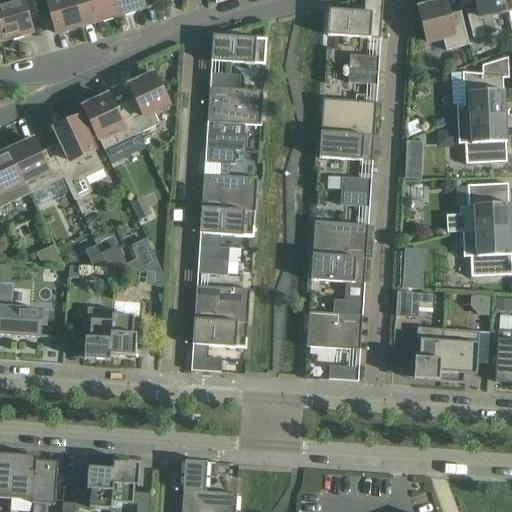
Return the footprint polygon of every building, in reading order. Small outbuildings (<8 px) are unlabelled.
[(40,17),(34,0),(20,0),(21,0),(0,6),(0,28),(2,43),(13,40),(13,41),(24,38),(24,37),(32,34),(28,20),(40,17)] [(77,29),(82,28),(74,0),(34,0),(40,17),(51,14),(57,35),(66,33),(66,34),(77,31),(77,29)] [(113,0),(74,0),(82,28),(102,22),(103,23),(114,20),(113,19),(119,17),(113,0)] [(113,0),(119,17),(124,16),(125,17),(136,14),(135,12),(144,10),(140,0),(113,0)] [(381,41),(383,0),(364,0),(364,13),(329,11),(327,37),(381,41)] [(467,12),(466,12),(473,39),(486,36),(487,37),(496,34),(492,17),(506,13),(502,0),(475,0),(478,10),(467,13),(467,12)] [(511,0),(502,0),(506,13),(511,11),(511,0)] [(449,17),(445,3),(436,5),(436,4),(425,6),(425,8),(419,9),(428,44),(442,41),(445,52),(469,46),(461,13),(459,13),(460,14),(449,17)] [(231,38),(232,32),(213,37),(211,63),(265,67),(267,41),(231,38)] [(349,71),(375,72),(376,58),(350,57),(349,71)] [(464,107),(456,107),(457,120),(505,118),(505,106),(504,98),(503,81),(506,80),(509,80),(508,60),(482,68),(482,75),(462,74),(462,75),(463,75),(463,94),(464,107)] [(374,86),(375,72),(349,71),(348,85),(374,86)] [(137,132),(157,122),(152,111),(167,104),(154,75),(148,78),(147,77),(137,82),(137,83),(130,87),(136,100),(125,105),(137,132)] [(214,75),(214,89),(239,91),(240,77),(214,75)] [(263,92),(239,91),(214,89),(210,89),(207,124),(261,127),(263,92)] [(103,148),(137,132),(125,105),(114,110),(108,97),(100,101),(99,99),(89,104),(89,106),(84,108),(103,148)] [(323,101),(321,135),(374,138),(377,104),(323,101)] [(506,130),(505,118),(457,120),(457,137),(458,137),(458,145),(458,147),(466,146),(467,165),(466,165),(466,166),(507,164),(506,130)] [(51,149),(75,201),(92,194),(85,180),(103,171),(79,119),(73,122),(72,121),(62,126),(63,127),(55,131),(61,144),(51,149)] [(373,163),(374,138),(321,135),(319,160),(373,163)] [(209,150),(235,152),(244,153),(245,139),(210,136),(209,150)] [(15,150),(10,152),(30,196),(64,180),(74,202),(75,201),(51,149),(40,155),(33,141),(25,145),(25,144),(14,148),(15,150)] [(235,166),(235,152),(209,150),(209,164),(219,165),(228,166),(235,166)] [(0,209),(30,196),(10,152),(4,155),(4,153),(0,155),(0,209)] [(219,165),(218,177),(204,176),(202,210),(255,214),(258,180),(227,178),(228,166),(219,165)] [(342,179),(341,193),(367,195),(368,181),(342,179)] [(467,187),(467,188),(468,188),(469,207),(468,207),(468,209),(474,208),(476,233),(510,231),(510,219),(508,185),(467,187)] [(367,195),(341,193),(340,207),(366,209),(367,195)] [(135,213),(139,221),(151,216),(147,207),(135,213)] [(254,239),(255,214),(202,210),(200,235),(254,239)] [(315,223),(313,257),(366,261),(368,227),(315,223)] [(476,233),(462,233),(463,250),(464,258),(463,258),(463,260),(471,259),(472,278),(471,278),(471,279),(511,277),(511,266),(510,231),(476,233)] [(110,250),(101,254),(108,270),(162,274),(146,240),(132,247),(138,260),(127,265),(123,256),(115,260),(110,250)] [(89,252),(97,269),(107,269),(97,248),(89,252)] [(202,262),(228,263),(229,249),(203,248),(202,262)] [(365,286),(366,261),(313,257),(311,282),(365,286)] [(227,277),(228,263),(202,262),(201,276),(227,277)] [(79,268),(69,268),(69,279),(78,280),(79,268)] [(165,274),(155,274),(154,285),(164,286),(165,274)] [(402,289),(422,291),(423,280),(403,279),(402,289)] [(0,336),(40,339),(42,311),(11,309),(13,284),(0,283),(0,336)] [(197,287),(194,322),(248,325),(249,307),(250,291),(197,287)] [(411,294),(397,293),(395,318),(410,319),(411,294)] [(412,294),(411,319),(418,320),(418,313),(433,314),(434,296),(419,295),(412,294)] [(314,298),(313,311),(329,312),(330,299),(314,298)] [(511,300),(496,300),(495,313),(511,314),(511,306),(511,300)] [(334,302),(333,315),(359,317),(360,303),(334,302)] [(84,361),(110,363),(113,311),(87,309),(87,322),(91,323),(89,340),(85,339),(84,361)] [(113,311),(110,363),(111,357),(136,358),(137,336),(133,336),(134,318),(113,316),(114,311),(113,311)] [(333,315),(309,314),(308,333),(307,348),(360,352),(363,317),(359,317),(333,315)] [(246,350),(248,325),(194,322),(193,347),(246,350)] [(439,383),(442,343),(443,331),(417,329),(416,343),(420,343),(419,360),(415,360),(414,382),(425,382),(439,383)] [(442,343),(439,383),(464,385),(465,376),(477,377),(479,333),(443,331),(442,343)] [(495,384),(511,385),(511,331),(498,331),(497,341),(495,384)] [(222,361),(196,359),(195,372),(191,372),(191,373),(221,375),(222,361)] [(356,369),(329,367),(329,382),(358,384),(358,383),(355,383),(356,369)] [(0,499),(12,500),(14,458),(2,457),(1,460),(0,459),(0,499)] [(32,505),(33,505),(36,463),(27,462),(27,459),(14,458),(12,500),(32,502),(32,505)] [(36,463),(33,505),(55,507),(58,464),(36,463)] [(185,464),(184,487),(206,488),(207,478),(214,479),(215,465),(185,463),(185,464)] [(115,465),(112,511),(113,505),(134,506),(137,507),(137,509),(137,511),(149,511),(149,510),(150,495),(134,494),(135,488),(139,488),(140,469),(129,468),(129,466),(115,465)] [(90,510),(112,511),(112,505),(114,471),(89,470),(87,491),(91,492),(90,510)] [(183,492),(181,511),(235,511),(236,511),(237,495),(206,493),(206,488),(184,487),(183,492)]
